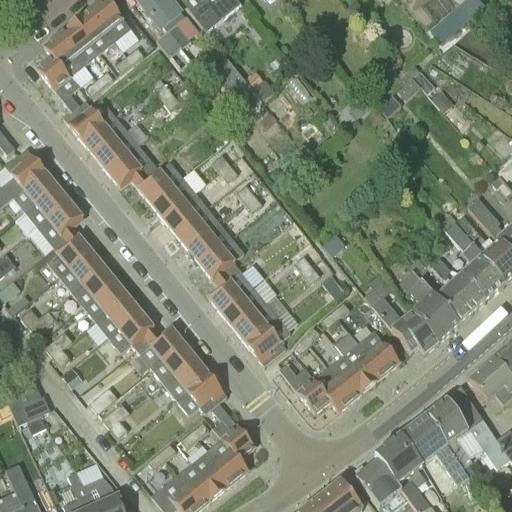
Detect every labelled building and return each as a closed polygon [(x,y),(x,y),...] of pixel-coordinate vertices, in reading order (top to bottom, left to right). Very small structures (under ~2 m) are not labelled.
[(0,0),(0,1),(6,9),(16,0),(0,0)] [(177,29),(184,23),(167,2),(162,5),(158,0),(139,0),(135,3),(160,35),(164,33),(167,36),(156,45),(180,75),(191,67),(181,54),(191,46),(177,29)] [(181,0),(184,3),(181,5),(205,36),(240,9),(233,0),(181,0)] [(117,18),(118,17),(116,14),(115,15),(104,2),(89,14),(114,46),(129,33),(117,18)] [(441,48),(468,25),(456,12),(430,35),(441,48)] [(98,58),(114,46),(89,14),(73,26),(98,58)] [(83,70),(98,58),(73,26),(58,39),(83,70)] [(68,83),(69,82),(83,70),(58,39),(42,51),(51,62),(68,83)] [(125,61),(132,69),(142,60),(136,52),(125,61)] [(236,107),(251,94),(223,58),(207,72),(236,107)] [(132,69),(125,61),(115,70),(121,77),(132,69)] [(69,100),(78,93),(69,82),(68,83),(51,62),(36,74),(71,118),(79,111),(69,100)] [(256,69),(241,81),(251,94),(267,82),(256,69)] [(95,84),(101,92),(112,84),(106,76),(95,84)] [(413,82),(420,91),(427,98),(434,91),(420,76),(413,82)] [(420,91),(413,82),(398,96),(406,105),(420,91)] [(101,92),(95,84),(84,93),(91,101),(101,92)] [(162,106),(172,99),(164,89),(154,97),(162,106)] [(444,118),(453,109),(441,95),(431,104),(444,118)] [(172,99),(162,106),(170,116),(180,108),(172,99)] [(387,122),(401,110),(392,100),(379,112),(387,122)] [(365,122),(374,114),(366,104),(356,112),(365,122)] [(63,124),(81,147),(114,120),(101,105),(91,113),(85,106),(79,111),(71,118),(63,124)] [(217,110),(212,114),(219,123),(229,115),(225,111),(217,110)] [(384,122),(376,113),(365,123),(373,133),(384,122)] [(278,128),(269,118),(262,123),(270,134),(278,128)] [(81,147),(94,162),(126,135),(114,120),(81,147)] [(94,162),(106,177),(138,150),(126,135),(94,162)] [(0,152),(7,160),(14,155),(0,137),(0,152)] [(129,184),(133,188),(154,170),(138,150),(106,177),(118,192),(129,184)] [(0,212),(12,202),(44,177),(26,154),(0,174),(0,188),(2,190),(0,191),(0,212)] [(289,176),(293,182),(306,173),(295,159),(283,169),(289,176)] [(219,177),(229,169),(221,160),(212,168),(219,177)] [(154,170),(133,188),(150,209),(182,183),(169,167),(160,175),(158,176),(154,170)] [(229,169),(219,177),(227,187),(237,179),(229,169)] [(12,202),(24,217),(56,192),(44,177),(12,202)] [(150,209),(162,224),(194,198),(182,183),(150,209)] [(244,208),(254,200),(245,190),(236,198),(244,208)] [(24,217),(36,232),(69,207),(56,192),(24,217)] [(162,224),(174,239),(206,213),(194,198),(162,224)] [(254,200),(244,208),(252,217),(262,209),(254,200)] [(497,246),(498,245),(511,261),(511,230),(511,229),(504,236),(497,229),(500,227),(478,204),(468,212),(493,242),(497,246)] [(53,253),(74,236),(70,231),(81,222),(69,207),(36,232),(53,253)] [(174,239),(186,254),(218,228),(206,213),(174,239)] [(464,220),(455,227),(476,252),(485,245),(464,220)] [(460,280),(484,307),(504,290),(479,262),(482,259),(476,252),(455,227),(444,237),(453,248),(471,270),(460,280)] [(186,254),(199,269),(230,243),(218,228),(186,254)] [(46,266),(59,282),(91,256),(74,236),(53,253),(57,258),(46,266)] [(479,262),(504,290),(511,283),(511,261),(498,245),(497,246),(494,249),(488,242),(485,245),(476,252),(482,259),(479,262)] [(199,269),(215,290),(247,264),(230,243),(199,269)] [(59,282),(71,297),(103,272),(91,256),(59,282)] [(0,282),(15,271),(6,259),(0,263),(0,282)] [(301,279),(311,271),(303,261),(293,269),(301,279)] [(415,279),(426,271),(417,261),(405,271),(411,278),(413,277),(415,279)] [(451,287),(446,280),(449,274),(438,261),(426,271),(415,279),(459,330),(484,307),(460,280),(451,287)] [(208,303),(221,319),(253,292),(241,277),(251,269),(247,264),(215,290),(219,294),(208,303)] [(311,271),(301,279),(309,288),(319,281),(311,271)] [(71,297),(84,312),(115,287),(103,272),(71,297)] [(410,316),(438,349),(459,330),(415,279),(413,277),(411,278),(400,288),(418,309),(410,316)] [(322,287),(336,304),(346,295),(332,279),(322,287)] [(84,312),(96,327),(127,302),(115,287),(84,312)] [(221,319),(233,334),(265,308),(253,292),(221,319)] [(364,301),(398,343),(410,359),(417,353),(423,360),(437,349),(438,349),(410,316),(401,324),(383,302),(382,303),(374,293),(364,301)] [(16,307),(21,313),(29,307),(25,301),(16,307)] [(96,327),(108,342),(140,317),(127,302),(96,327)] [(233,334),(245,349),(277,323),(265,308),(233,334)] [(332,316),(338,324),(348,315),(343,308),(332,316)] [(30,314),(20,322),(27,331),(38,323),(30,314)] [(35,342),(55,326),(47,316),(38,323),(27,331),(35,342)] [(338,324),(332,316),(321,325),(327,332),(338,324)] [(136,354),(156,338),(140,317),(108,342),(120,358),(132,349),(136,354)] [(263,372),(285,354),(279,347),(290,338),(277,323),(245,349),(263,372)] [(303,343),(310,349),(319,338),(312,332),(303,343)] [(136,354),(152,374),(183,349),(171,334),(160,342),(156,338),(136,354)] [(358,348),(384,380),(399,368),(373,336),(358,348)] [(71,346),(64,337),(44,353),(51,362),(62,354),(71,346)] [(310,349),(303,343),(294,353),(301,359),(310,349)] [(342,360),(368,393),(384,380),(358,348),(342,360)] [(164,389),(196,364),(183,349),(152,374),(164,389)] [(511,349),(494,365),(511,385),(511,349)] [(62,354),(52,362),(60,372),(70,364),(62,354)] [(327,373),(353,405),(368,393),(342,360),(327,373)] [(164,389),(176,404),(208,379),(196,364),(164,389)] [(511,402),(510,400),(511,398),(511,385),(494,365),(478,380),(477,379),(467,387),(480,403),(495,419),(511,403),(511,402)] [(296,380),(286,368),(278,375),(314,419),(329,406),(312,385),(313,384),(305,373),(296,380)] [(70,373),(60,381),(61,382),(66,388),(71,394),(81,385),(76,379),(71,373),(70,373)] [(312,385),(329,406),(338,417),(353,405),(327,373),(313,384),(312,385)] [(211,414),(218,408),(226,402),(208,379),(176,404),(189,420),(199,412),(205,419),(211,414)] [(34,391),(6,405),(12,417),(19,432),(26,428),(18,413),(41,402),(38,396),(36,391),(34,391)] [(116,403),(108,393),(89,409),(97,419),(116,403)] [(510,465),(496,445),(471,410),(460,393),(445,405),(426,420),(462,473),(471,467),(469,464),(483,455),(496,474),(510,465)] [(41,402),(18,413),(26,428),(38,422),(50,417),(43,402),(43,401),(41,402)] [(118,425),(119,426),(128,418),(121,408),(101,424),(108,433),(118,425)] [(238,465),(239,465),(254,453),(218,408),(211,414),(221,426),(213,433),(222,444),(222,443),(238,465)] [(461,473),(462,473),(426,420),(400,441),(423,470),(436,459),(457,490),(468,482),(461,473)] [(118,425),(108,433),(117,444),(127,436),(119,426),(118,425)] [(191,436),(197,444),(208,435),(202,428),(191,436)] [(496,445),(510,465),(511,469),(511,438),(509,435),(496,445)] [(197,444),(191,436),(180,445),(186,453),(197,444)] [(417,475),(423,470),(400,441),(374,461),(377,465),(401,496),(413,511),(430,511),(416,493),(426,486),(417,475)] [(206,456),(232,488),(248,476),(239,465),(238,465),(222,443),(222,444),(206,456)] [(158,458),(164,465),(175,456),(169,449),(158,458)] [(191,468),(217,500),(232,488),(206,456),(191,468)] [(164,465),(158,458),(148,467),(153,474),(164,465)] [(377,511),(380,511),(401,496),(377,465),(355,483),(377,511)] [(486,480),(475,465),(463,474),(473,489),(474,488),(483,482),(486,480)] [(176,480),(201,511),(202,511),(217,500),(191,468),(176,480)] [(5,475),(18,503),(22,511),(39,511),(19,469),(5,475)] [(92,511),(83,490),(81,486),(76,476),(67,480),(78,504),(61,511),(92,511)] [(201,511),(176,480),(151,501),(159,511),(201,511)] [(92,511),(123,511),(118,499),(116,500),(111,489),(103,481),(83,490),(92,511)] [(359,511),(340,487),(307,511),(359,511)] [(22,511),(18,503),(7,508),(8,511),(22,511)]
